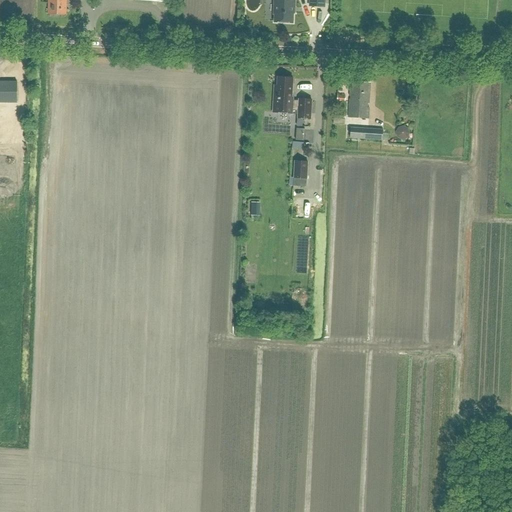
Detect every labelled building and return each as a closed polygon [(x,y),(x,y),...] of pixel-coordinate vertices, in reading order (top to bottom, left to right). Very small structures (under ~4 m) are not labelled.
[(66,15),(66,0),(48,0),(48,15),(66,15)] [(275,14),(274,22),(292,23),(293,13),(294,13),(294,0),(274,0),(274,14),(275,14)] [(310,119),(311,100),(299,99),(298,103),(292,103),(293,98),(291,98),(293,78),(277,77),(277,86),(274,85),(272,112),(292,114),(292,110),(298,110),(297,118),(310,119)] [(16,82),(0,82),(0,102),(16,103),(16,82)] [(369,104),(370,83),(350,82),(350,96),(350,100),(349,100),(348,118),(368,119),(369,108),(367,108),(367,104),(369,104)] [(350,138),(382,140),(383,129),(350,128),(350,138)] [(295,145),(304,145),(304,130),(295,130),(295,145)] [(293,186),(306,187),(309,187),(309,178),(306,178),(307,162),(294,161),(293,186)] [(387,190),(387,201),(403,200),(402,190),(387,190)]
